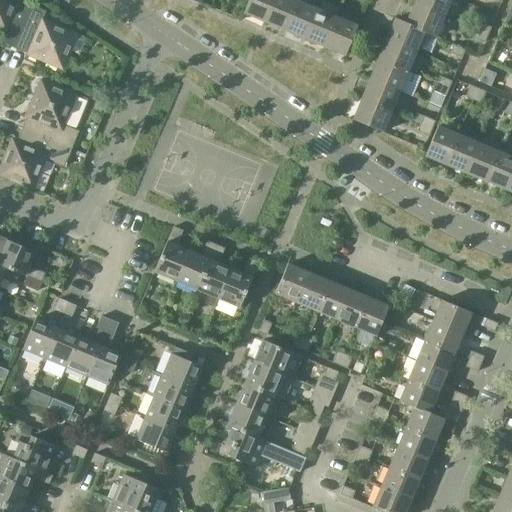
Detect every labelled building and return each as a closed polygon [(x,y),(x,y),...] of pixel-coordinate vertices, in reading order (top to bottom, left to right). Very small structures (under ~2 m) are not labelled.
[(1,43),(14,48),(31,6),(19,1),(19,0),(0,0),(0,29),(5,31),(1,43)] [(265,22),(273,0),(249,0),(244,13),(265,22)] [(273,0),(265,22),(285,30),(297,1),(295,0),(273,0)] [(415,0),(414,3),(445,16),(451,0),(415,0)] [(285,30),(305,39),(317,9),(297,1),(285,30)] [(406,23),(424,31),(437,36),(445,16),(414,3),(406,23)] [(31,6),(14,48),(27,53),(26,56),(64,71),(79,34),(42,19),(46,11),(31,6)] [(305,39),(325,47),(337,17),(317,9),(305,39)] [(358,25),(337,17),(325,47),(345,55),(358,25)] [(394,18),(386,39),(416,51),(424,31),(406,23),(394,18)] [(479,22),(476,30),(488,35),(491,27),(479,22)] [(488,35),(476,30),(473,37),(485,42),(488,35)] [(378,59),(407,71),(416,51),(386,39),(378,59)] [(462,58),(465,50),(453,45),(450,53),(462,58)] [(369,79),(399,91),(407,71),(378,59),(369,79)] [(490,86),(495,75),(485,70),(480,82),(490,86)] [(440,76),(437,84),(449,89),(452,81),(440,76)] [(361,99),(391,111),(399,91),(369,79),(361,99)] [(27,118),(22,130),(72,150),(79,132),(64,126),(77,95),(40,80),(25,117),(27,118)] [(449,89),(437,84),(434,92),(446,97),(449,89)] [(473,100),(478,88),(470,85),(465,97),(473,100)] [(485,91),(478,88),(473,100),(481,103),(485,91)] [(382,132),(391,111),(361,99),(353,120),(382,132)] [(423,116),(420,124),(432,129),(435,121),(423,116)] [(432,129),(420,124),(417,131),(429,136),(432,129)] [(426,154),(447,163),(458,134),(437,126),(426,154)] [(72,150),(22,130),(18,141),(12,139),(0,168),(0,177),(34,191),(46,161),(64,168),(72,150)] [(447,163),(467,171),(478,143),(458,134),(447,163)] [(467,171),(487,179),(498,151),(478,143),(467,171)] [(487,179),(507,187),(511,175),(511,156),(498,151),(487,179)] [(176,280),(189,250),(177,245),(183,230),(173,226),(155,272),(176,280)] [(0,263),(42,281),(46,273),(33,268),(32,269),(28,267),(34,251),(0,237),(0,263)] [(198,289),(216,244),(207,240),(201,255),(189,250),(176,280),(198,289)] [(219,298),(232,267),(219,262),(225,247),(216,244),(198,289),(219,298)] [(232,267),(219,298),(241,306),(259,261),(249,257),(243,272),(232,267)] [(0,285),(4,275),(16,280),(19,273),(28,277),(26,284),(39,289),(42,281),(0,263),(0,285)] [(275,294),(295,302),(308,273),(287,264),(275,294)] [(295,302),(316,311),(328,281),(308,273),(295,302)] [(316,311),(336,319),(349,289),(328,281),(316,311)] [(336,319),(357,328),(369,298),(349,289),(336,319)] [(55,309),(63,313),(68,302),(59,298),(55,309)] [(369,298),(357,328),(377,336),(389,306),(369,298)] [(441,300),(432,320),(463,333),(472,312),(441,300)] [(68,302),(63,313),(72,317),(77,306),(68,302)] [(90,342),(78,337),(65,368),(87,376),(110,319),(101,316),(90,342)] [(495,331),(498,323),(486,318),(483,326),(495,331)] [(110,319),(87,376),(108,385),(120,354),(108,349),(119,323),(110,319)] [(23,350),(44,359),(57,328),(36,320),(23,350)] [(259,332),(267,335),(272,323),(264,320),(259,332)] [(424,340),(455,353),(463,333),(432,320),(424,340)] [(65,368),(78,337),(57,328),(44,359),(65,368)] [(11,335),(7,344),(15,347),(19,338),(11,335)] [(292,346),(300,349),(304,338),(297,335),(292,346)] [(304,338),(300,349),(307,352),(312,341),(304,338)] [(263,340),(254,362),(289,377),(289,376),(292,370),(287,367),(293,353),(263,340)] [(416,360),(447,373),(455,353),(424,340),(416,360)] [(174,347),(163,375),(162,376),(192,388),(202,366),(191,362),(194,355),(174,347)] [(128,351),(125,360),(136,365),(140,356),(128,351)] [(340,365),(344,354),(337,351),(332,362),(340,365)] [(469,359),(481,364),(484,356),(472,351),(469,359)] [(352,357),(344,354),(340,365),(347,369),(352,357)] [(478,371),(481,364),(469,359),(466,367),(478,371)] [(136,365),(125,360),(121,369),(132,373),(136,365)] [(407,381),(438,393),(447,373),(416,360),(407,381)] [(294,378),(289,376),(289,377),(254,362),(245,383),(281,398),(285,400),(294,378)] [(333,395),(338,382),(335,381),(338,372),(327,367),(324,376),(320,375),(315,387),(333,395)] [(162,376),(163,375),(156,372),(155,375),(156,376),(149,392),(148,391),(147,394),(154,397),(184,409),(192,388),(162,376)] [(399,401),(414,407),(430,414),(430,413),(438,393),(407,381),(399,401)] [(15,382),(10,385),(11,391),(17,394),(21,390),(20,384),(15,382)] [(236,404),(272,419),(281,398),(245,383),(236,404)] [(324,406),(327,407),(333,395),(315,387),(310,400),(313,401),(309,410),(320,415),(324,406)] [(32,390),(28,401),(38,405),(42,394),(32,390)] [(452,399),(464,404),(467,396),(456,391),(452,399)] [(111,393),(107,402),(118,407),(122,398),(111,393)] [(145,418),(175,431),(184,409),(154,397),(145,418)] [(461,411),(464,404),(452,399),(449,406),(461,411)] [(53,402),(49,411),(59,415),(63,406),(53,402)] [(118,407),(107,402),(103,411),(115,415),(118,407)] [(227,425),(233,428),(233,427),(266,441),(266,440),(271,429),(269,425),(272,419),(236,404),(227,425)] [(377,406),(373,413),(385,418),(388,411),(377,406)] [(445,419),(430,413),(430,414),(414,407),(406,427),(436,439),(445,419)] [(320,424),(317,423),(320,415),(309,410),(306,418),(302,417),(297,429),(315,437),(320,424)] [(75,422),(77,415),(72,413),(69,419),(75,422)] [(385,418),(373,413),(370,421),(381,426),(385,418)] [(166,452),(175,431),(145,418),(136,439),(166,452)] [(25,424),(21,433),(30,436),(33,427),(25,424)] [(233,427),(233,428),(226,444),(234,447),(230,457),(256,468),(268,440),(266,440),(266,441),(233,427)] [(398,447),(428,459),(436,439),(406,427),(398,447)] [(307,448),(310,449),(315,437),(297,429),(292,442),(295,443),(292,452),(303,456),(307,448)] [(13,458),(47,472),(58,447),(32,436),(28,445),(19,441),(13,458)] [(87,450),(82,448),(76,445),(72,454),(83,459),(87,450)] [(357,453),(368,458),(371,450),(360,446),(357,453)] [(389,467),(419,479),(428,459),(398,447),(389,467)] [(303,456),(292,452),(288,450),(283,463),(301,470),(306,458),(303,456)] [(53,474),(47,472),(13,458),(0,452),(0,478),(29,490),(34,478),(49,484),(53,474)] [(102,467),(106,458),(94,453),(91,462),(102,467)] [(365,465),(368,458),(357,453),(354,461),(365,465)] [(381,487),(411,500),(419,479),(389,467),(381,487)] [(243,471),(238,482),(247,486),(252,474),(243,471)] [(124,474),(114,500),(143,511),(151,511),(156,499),(159,500),(163,491),(150,486),(150,484),(124,474)] [(0,503),(21,511),(36,511),(38,508),(24,502),(29,490),(0,478),(0,503)] [(511,479),(508,478),(500,497),(511,502),(511,479)] [(340,494),(352,499),(355,491),(343,486),(340,494)] [(288,487),(276,489),(278,502),(290,501),(288,487)] [(383,511),(405,511),(411,500),(381,487),(373,507),(383,511)] [(278,502),(276,489),(262,491),(264,511),(274,511),(273,503),(278,502)] [(107,508),(105,511),(143,511),(114,500),(107,497),(103,507),(107,508)] [(511,511),(511,502),(500,497),(493,511),(511,511)] [(21,511),(0,503),(0,511),(21,511)]
